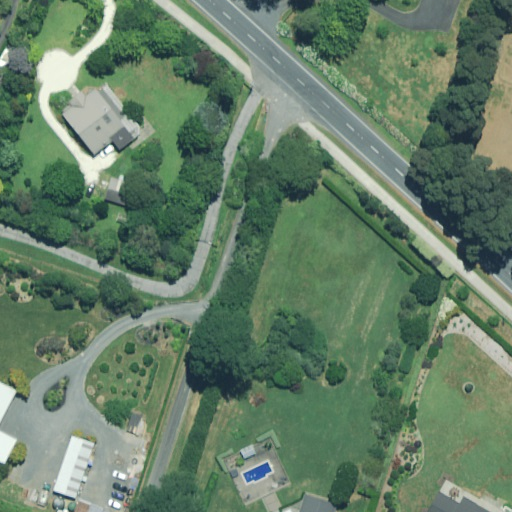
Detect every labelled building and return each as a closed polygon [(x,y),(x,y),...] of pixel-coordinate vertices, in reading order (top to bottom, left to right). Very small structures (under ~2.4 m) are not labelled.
[(121,103),(106,83),(86,99),(82,95),(71,103),(74,106),(63,115),(96,156),(113,142),(121,152),(145,133),(134,120),(121,103)] [(133,186),(112,179),(106,200),(127,207),(133,186)] [(0,425),(17,392),(0,383),(0,462),(5,465),(17,441),(0,432),(0,425)] [(95,445),(73,438),(55,492),(76,499),(95,445)] [(462,506),(441,494),(430,511),(488,511),(465,499),(462,506)] [(335,511),(338,506),(307,496),(301,511),(292,511),(292,510),(287,511),(335,511)] [(76,511),(109,511),(80,502),(79,505),(76,511)]
